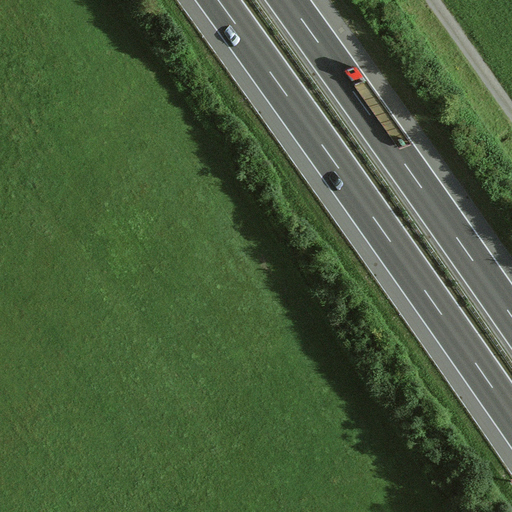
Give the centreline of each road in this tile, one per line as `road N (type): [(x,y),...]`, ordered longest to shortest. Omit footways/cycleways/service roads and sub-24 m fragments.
road 1 (motorway): [(215,0),(511,415)]
road 2 (motorway): [(511,321),(284,0)]
road 3 (track): [(431,0),(511,113)]
